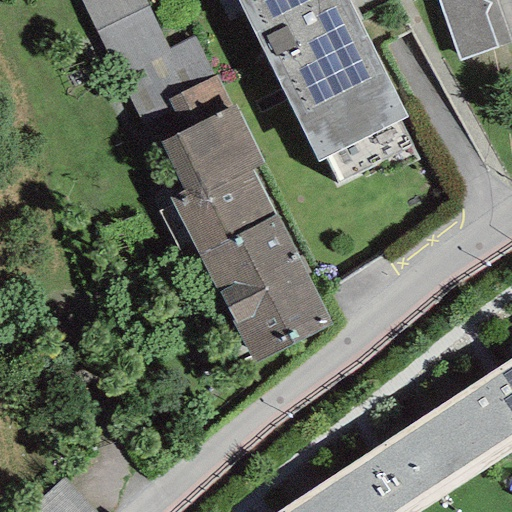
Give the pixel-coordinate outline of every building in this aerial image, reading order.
[(78,0),(142,128),(172,112),(166,100),(214,75),(194,38),(168,49),(143,0),(78,0)] [(349,0),(237,0),(317,161),(407,117),(350,1),(349,0)] [(437,0),(458,60),(495,48),(484,13),(489,3),(480,0),(437,0)] [(182,132),(231,107),(214,75),(166,100),(172,112),(182,132)] [(168,197),(253,364),(331,326),(251,170),(263,165),(234,105),(231,107),(182,132),(159,144),(183,191),(168,197)] [(511,361),(486,377),(511,415),(511,361)] [(371,451),(413,507),(511,441),(511,415),(486,377),(371,451)] [(405,511),(413,507),(371,451),(278,511),(405,511)]
